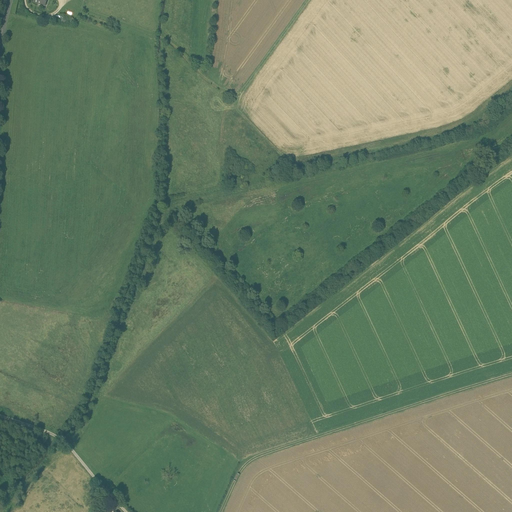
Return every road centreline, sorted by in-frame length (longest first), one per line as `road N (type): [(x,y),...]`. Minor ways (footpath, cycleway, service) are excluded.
road 1 (track): [(511,373),(260,454),(239,472),(221,511)]
road 2 (track): [(307,0),(233,93),(164,38),(62,2)]
road 3 (track): [(0,415),(57,436),(102,488)]
